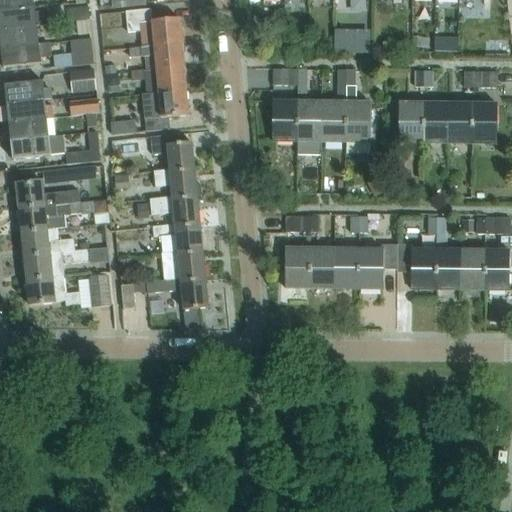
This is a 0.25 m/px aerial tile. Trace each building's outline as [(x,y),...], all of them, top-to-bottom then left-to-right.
[(0,0),(0,11),(37,9),(35,0),(0,0)] [(101,0),(102,8),(123,6),(123,9),(148,7),(147,0),(101,0)] [(0,23),(1,30),(39,26),(51,25),(50,12),(37,14),(37,9),(0,11),(0,23)] [(82,9),(79,13),(80,21),(90,20),(89,9),(82,9)] [(127,12),(129,33),(141,31),(140,24),(153,23),(152,10),(127,12)] [(156,46),(183,44),(181,20),(154,23),(156,46)] [(78,22),(79,35),(91,34),(90,21),(78,22)] [(39,26),(1,30),(0,30),(0,32),(1,32),(3,49),(41,45),(39,26)] [(339,28),(339,48),(371,48),(371,28),(339,28)] [(71,42),(74,67),(95,65),(92,40),(71,42)] [(414,40),(413,48),(422,49),(422,40),(414,40)] [(41,45),(3,49),(2,49),(2,51),(3,50),(5,68),(4,68),(4,69),(43,65),(42,58),(52,57),(51,44),(41,45)] [(147,72),(158,71),(185,68),(183,44),(156,46),(130,49),(131,58),(146,57),(147,72)] [(116,67),(106,68),(107,75),(116,74),(116,67)] [(188,92),(185,68),(158,71),(161,94),(188,92)] [(95,70),(71,73),(73,94),(97,91),(95,70)] [(274,71),(273,86),(300,87),(300,71),(274,71)] [(300,87),(299,95),(307,95),(308,71),(300,71),(300,87)] [(348,98),(348,104),(348,144),(348,154),(372,154),(372,105),(357,104),(358,71),(338,71),(338,98),(348,98)] [(145,72),(132,73),(133,82),(146,81),(145,72)] [(417,72),(416,88),(425,88),(425,72),(417,72)] [(425,88),(434,88),(434,72),(425,72),(425,88)] [(465,73),(465,89),(473,89),(474,73),(465,73)] [(473,89),(473,93),(479,93),(479,89),(498,90),(498,73),(474,73),(473,89)] [(7,88),(9,104),(47,100),(47,99),(53,98),(52,89),(45,85),(45,82),(6,87),(6,88),(7,88)] [(188,92),(161,94),(151,95),(154,121),(146,122),(147,132),(171,130),(170,120),(190,118),(188,92)] [(11,123),(49,119),(55,118),(53,106),(48,106),(47,100),(9,104),(9,105),(8,105),(8,106),(9,106),(11,123)] [(100,114),(99,100),(71,103),(73,117),(87,116),(88,129),(98,127),(96,115),(100,114)] [(299,143),(299,104),(275,103),(274,143),(299,143)] [(324,104),(299,104),(299,143),(299,155),(322,155),(322,143),(323,144),(324,104)] [(348,104),(324,104),(323,144),(348,144),(348,104)] [(425,144),(426,105),(401,104),(400,144),(425,144)] [(426,105),(425,144),(449,145),(450,105),(426,105)] [(474,105),(450,105),(449,145),(473,145),(474,105)] [(498,106),(474,105),(473,145),(498,145),(498,106)] [(49,119),(11,123),(10,123),(10,124),(11,124),(13,141),(51,138),(49,119)] [(100,134),(90,135),(92,152),(81,153),(82,165),(103,163),(100,134)] [(13,141),(12,142),(12,143),(13,143),(15,160),(14,160),(14,161),(67,155),(65,136),(51,138),(13,141)] [(172,147),(171,138),(152,140),(154,158),(169,156),(170,172),(170,175),(196,172),(194,145),(172,147)] [(96,168),(68,171),(69,183),(97,180),(96,168)] [(199,200),(196,172),(170,175),(170,172),(156,174),(157,188),(172,186),(173,200),(173,202),(199,200)] [(20,210),(80,204),(79,191),(46,194),(45,182),(18,185),(20,210)] [(382,184),(372,189),(376,197),(386,192),(382,184)] [(173,200),(159,201),(151,202),(152,216),(175,213),(176,227),(176,231),(202,228),(199,200),(173,202),(173,200)] [(20,210),(23,235),(59,231),(57,218),(81,215),(81,212),(95,211),(95,215),(106,213),(105,201),(80,204),(20,210)] [(312,233),(312,218),(287,218),(287,232),(312,233)] [(312,218),(312,233),(320,233),(320,218),(312,218)] [(360,218),(352,218),(352,234),(360,234),(360,218)] [(369,234),(369,218),(360,218),(360,234),(369,234)] [(486,219),(478,219),(478,234),(486,234),(486,219)] [(511,234),(511,219),(486,219),(486,234),(511,234)] [(438,220),(429,220),(429,234),(438,235),(438,220)] [(446,235),(447,220),(438,220),(438,235),(446,235)] [(204,255),(202,228),(176,231),(176,227),(153,229),(154,239),(163,238),(163,239),(164,239),(166,255),(179,254),(179,257),(204,255)] [(23,235),(25,259),(77,253),(76,241),(60,243),(59,231),(23,235)] [(399,271),(399,247),(384,247),(384,251),(360,251),(360,291),(385,291),(385,271),(399,271)] [(413,291),(438,291),(438,251),(413,251),(414,247),(399,247),(399,271),(413,271),(413,291)] [(287,290),(312,290),(312,251),(287,250),(287,290)] [(77,253),(25,259),(28,281),(65,277),(64,266),(90,263),(89,251),(77,253)] [(312,251),(312,290),(336,290),(336,251),(312,251)] [(336,290),(360,291),(360,251),(336,251),(336,290)] [(462,252),(438,251),(438,291),(462,291),(462,252)] [(486,292),(486,252),(462,252),(462,291),(486,292)] [(486,252),(486,292),(510,292),(511,252),(486,252)] [(179,254),(166,255),(164,255),(165,266),(164,266),(166,283),(182,281),(182,285),(207,282),(204,255),(179,257),(179,254)] [(90,278),(93,304),(93,308),(112,306),(108,273),(92,275),(92,278),(90,278)] [(67,295),(65,277),(28,281),(30,306),(67,303),(67,307),(81,306),(80,293),(67,295)] [(182,281),(166,283),(147,285),(148,296),(183,292),(185,312),(210,309),(207,282),(182,285),(182,281)] [(137,309),(134,286),(122,287),(124,310),(137,309)]
